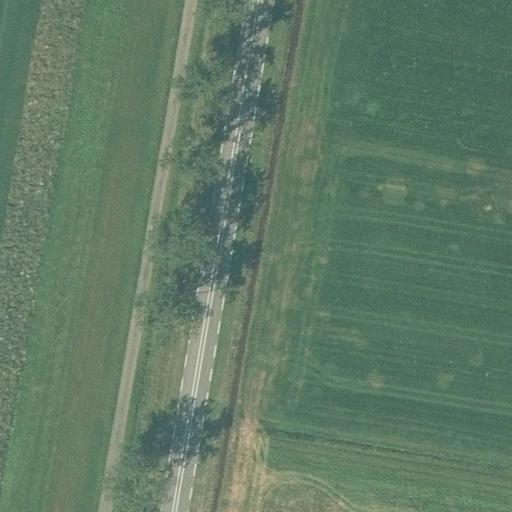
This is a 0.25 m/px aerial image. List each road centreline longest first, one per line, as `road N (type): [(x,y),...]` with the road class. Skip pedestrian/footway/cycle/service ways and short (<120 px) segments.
road 1 (unclassified): [(103,511),(190,0)]
road 2 (primary): [(173,511),(259,0)]
